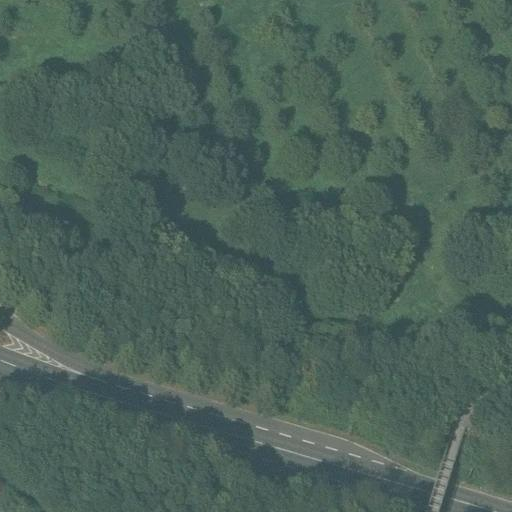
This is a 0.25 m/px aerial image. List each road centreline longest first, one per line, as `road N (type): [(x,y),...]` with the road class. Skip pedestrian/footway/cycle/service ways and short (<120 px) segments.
road 1 (tertiary): [(177,414),(509,511)]
road 2 (secondary): [(0,394),(177,414)]
road 3 (secondary): [(128,400),(51,341),(0,315)]
road 4 (tertiary): [(0,355),(128,400)]
